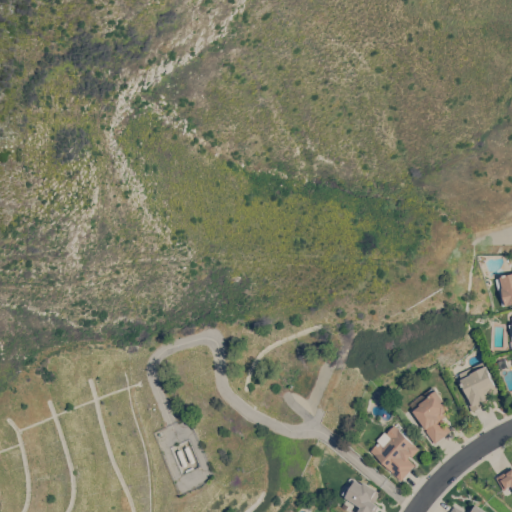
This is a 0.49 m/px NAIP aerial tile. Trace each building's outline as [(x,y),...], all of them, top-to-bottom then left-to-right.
[(502,306),(495,278),(501,277),(500,276),(511,272),(511,303),(506,305),(502,306)] [(496,360),(503,357),(506,365),(499,368),(496,360)] [(465,398),(468,396),(460,379),(461,378),(458,373),(483,360),(498,391),(487,396),(490,402),(472,411),(465,398)] [(409,403),(433,386),(435,390),(437,389),(450,408),(444,412),(446,415),(443,418),(452,431),(435,442),(409,403)] [(370,450),(379,440),(383,445),(390,437),(386,433),(395,424),(420,448),(412,456),(410,455),(408,457),(415,464),(411,468),(411,469),(401,480),(370,450)] [(511,484),(504,489),(496,477),(511,467),(511,484)] [(375,511),(357,511),(361,506),(346,496),(346,495),(343,493),(348,485),(351,487),(356,479),(363,483),(364,481),(381,491),(375,502),(380,505),(375,511)] [(490,511),(475,503),(469,511),(466,511),(454,504),(449,511),(490,511)]
